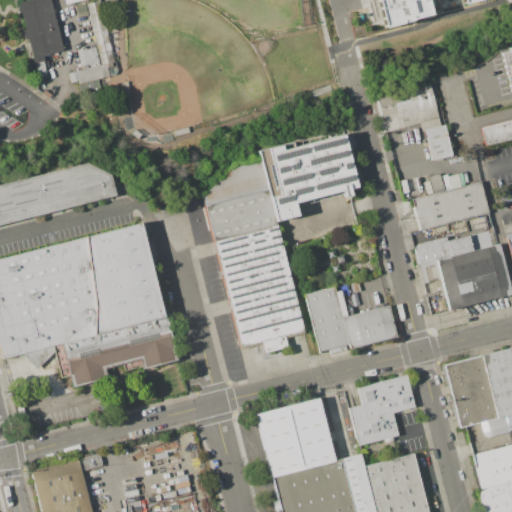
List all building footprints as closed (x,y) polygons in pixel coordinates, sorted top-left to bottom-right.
[(19,4),(34,0),(50,0),(64,51),(46,56),(49,66),(37,70),(19,4)] [(482,0),(462,5),(460,0),(438,0),(441,10),(382,24),(376,0),(482,0)] [(80,91),(78,84),(79,84),(79,81),(70,83),(68,74),(76,72),(76,71),(90,67),(99,65),(101,65),(86,5),(99,1),(114,62),(115,62),(118,74),(97,79),(99,87),(80,91)] [(75,6),(84,4),(87,16),(78,18),(75,6)] [(511,92),(510,93),(500,53),(508,51),(508,48),(511,47),(511,92)] [(99,65),(90,67),(89,64),(80,67),(76,50),(85,48),(86,50),(94,48),(99,65)] [(373,95),(428,80),(438,117),(384,133),(373,95)] [(121,82),(127,81),(129,95),(123,96),(121,82)] [(45,90),(51,95),(48,99),(42,94),(45,90)] [(419,123),(438,118),(440,126),(421,131),(419,123)] [(481,128),(511,119),(511,140),(486,147),(481,128)] [(424,130),(444,125),(452,155),(433,161),(424,130)] [(173,131),(189,127),(190,132),(175,136),(173,131)] [(131,134),(134,130),(139,134),(140,134),(141,134),(137,139),(131,134)] [(204,205),(267,189),(259,157),(257,151),(281,145),(282,149),(343,133),(357,187),(350,189),(351,195),(343,197),(342,191),(293,203),(296,216),(277,221),(277,222),(276,223),(278,233),(280,232),(281,238),(280,238),(282,245),(283,245),(287,260),(286,260),(289,273),(290,272),(304,330),(284,335),(287,348),(264,354),(261,341),(239,346),(204,205)] [(259,157),(267,189),(204,205),(201,196),(236,163),(259,157)] [(0,224),(0,185),(86,163),(100,170),(110,175),(115,196),(0,224)] [(429,178),(439,174),(445,191),(434,194),(429,178)] [(412,199),(434,194),(445,191),(480,182),(488,213),(420,231),(412,199)] [(0,352),(0,258),(140,224),(163,317),(165,317),(176,361),(141,370),(141,367),(124,372),(122,365),(103,369),(106,378),(71,387),(68,376),(61,378),(54,351),(36,369),(22,355),(2,360),(0,352)] [(472,251),(468,235),(488,230),(488,231),(493,230),(497,245),(472,251)] [(450,257),(446,241),(468,235),(472,251),(450,257)] [(450,257),(436,260),(419,265),(414,247),(416,244),(445,237),(446,241),(450,257)] [(449,311),(436,260),(450,257),(472,251),(497,245),(498,245),(511,295),(449,311)] [(303,294),(333,287),(341,318),(347,344),(344,345),(345,349),(329,353),(328,349),(318,352),(303,294)] [(437,301),(445,298),(448,309),(440,311),(437,301)] [(341,318),(388,306),(396,337),(349,349),(347,344),(341,318)] [(481,355),(511,347),(511,414),(506,416),(497,418),(481,355)] [(443,365),(481,355),(497,418),(485,421),(459,427),(443,365)] [(357,388),(405,375),(414,407),(392,413),(398,436),(392,437),(393,441),(384,443),(383,440),(357,447),(347,408),(361,405),(357,388)] [(333,461),(271,477),(255,415),(318,398),(333,461)] [(485,421),(497,418),(506,416),(510,432),(489,437),(485,421)] [(511,482),(481,490),(471,455),(511,444),(511,482)] [(38,511),(29,471),(85,457),(85,455),(91,454),(91,456),(99,454),(102,465),(80,470),(89,511),(38,511)] [(352,511),(339,459),(359,454),(362,466),(373,511),(352,511)] [(373,511),(362,466),(412,454),(426,511),(373,511)] [(280,511),(271,477),(333,461),(339,459),(352,511),(280,511)] [(481,511),(476,491),(481,490),(511,482),(511,511),(481,511)]
